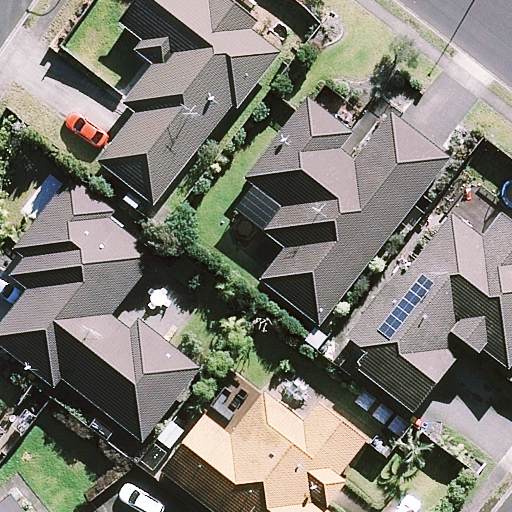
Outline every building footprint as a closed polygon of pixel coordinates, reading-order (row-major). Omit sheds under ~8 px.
[(253,13),(238,0),(126,0),(114,15),(160,55),(126,93),(140,106),(97,155),(146,198),(274,54),(242,25),(253,13)] [(359,138),(307,97),(244,176),(279,204),(261,227),(283,245),(258,276),(313,319),(443,154),(383,107),(359,138)] [(30,280),(0,316),(0,338),(54,382),(59,376),(138,437),(196,364),(114,299),(157,245),(66,173),(0,256),(30,280)] [(511,223),(498,210),(478,233),(451,209),(335,342),(407,405),(463,340),(496,369),(511,351),(511,223)] [(300,415),(264,387),(229,431),(201,408),(157,464),(219,511),(330,511),(313,498),(367,429),(319,392),(300,415)] [(0,511),(105,511),(101,507),(94,511),(22,511),(10,496),(0,503),(0,511)]
